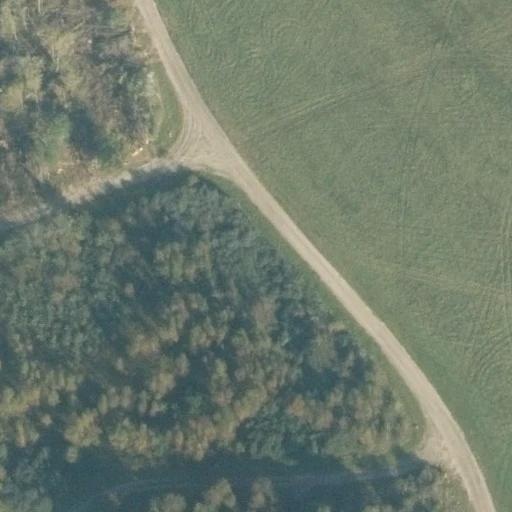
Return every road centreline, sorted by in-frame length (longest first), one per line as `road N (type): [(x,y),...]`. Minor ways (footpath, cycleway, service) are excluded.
road 1 (track): [(483,511),(463,446),(209,146),(146,0)]
road 2 (track): [(0,226),(209,146)]
